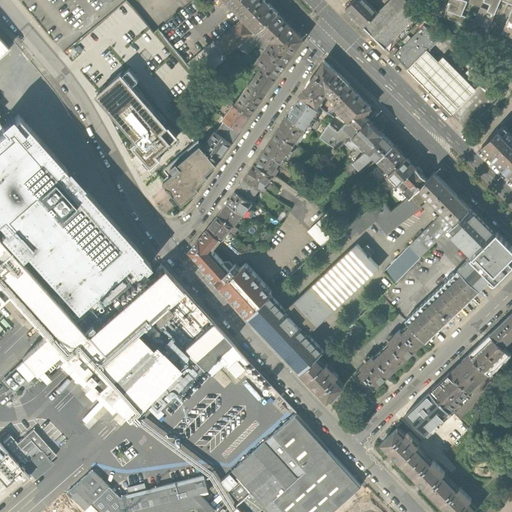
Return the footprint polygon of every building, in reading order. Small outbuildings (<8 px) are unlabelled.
[(237,8),(245,0),(225,0),(226,1),(227,0),(229,0),(231,2),(237,8)] [(259,30),(278,14),(264,0),(245,0),(237,8),(247,18),(245,20),(257,32),(259,30)] [(361,25),(364,28),(377,14),(363,0),(354,0),(345,9),(356,20),(361,25)] [(391,0),(384,7),(377,14),(364,28),(384,49),(418,15),(403,0),(391,0)] [(511,0),(450,0),(444,16),(486,34),(501,0),(511,5),(511,8),(499,39),(511,44),(511,0)] [(270,42),(303,39),(278,14),(259,30),(270,42)] [(427,15),(421,20),(426,25),(431,19),(427,15)] [(257,32),(245,20),(215,46),(213,43),(186,65),(199,81),(257,32)] [(72,52),(78,58),(103,36),(99,33),(102,30),(96,23),(64,51),(68,55),(72,52)] [(428,52),(432,48),(439,41),(424,26),(393,56),(408,72),(420,60),(428,52)] [(0,55),(9,48),(0,37),(0,134),(6,129),(1,124),(5,120),(0,114),(0,55)] [(277,76),(303,39),(270,42),(256,62),(263,66),(277,76)] [(184,63),(172,49),(166,55),(171,61),(166,66),(172,73),(184,63)] [(435,59),(428,52),(420,60),(408,72),(414,77),(451,115),(455,112),(464,103),(473,94),(476,91),(443,58),(441,60),(438,62),(435,59)] [(325,61),(300,97),(317,109),(327,94),(325,61)] [(340,122),(353,136),(369,120),(364,115),(368,111),(371,108),(355,91),(345,82),(325,61),(327,94),(331,98),(328,101),(345,118),(340,122)] [(470,69),(465,74),(484,92),(489,88),(492,84),(473,65),(470,69)] [(263,66),(250,85),(265,95),(277,76),(263,66)] [(177,137),(121,72),(96,95),(136,142),(132,145),(151,167),(160,159),(157,155),(177,137)] [(250,116),(265,95),(250,85),(234,105),(250,116)] [(305,128),(317,109),(300,97),(287,116),(305,128)] [(240,131),(250,116),(234,105),(225,121),(240,131)] [(26,254),(77,310),(99,291),(106,300),(131,278),(123,269),(128,265),(136,274),(149,263),(27,125),(24,128),(12,114),(5,120),(1,124),(6,129),(0,134),(0,222),(4,227),(0,231),(0,233),(22,258),(26,254)] [(287,116),(276,132),(294,145),(305,128),(287,116)] [(346,142),(361,156),(383,135),(377,128),(369,120),(353,136),(346,142)] [(232,143),(240,131),(225,121),(217,132),(232,143)] [(511,177),(511,134),(503,125),(481,146),(498,163),(511,177)] [(220,159),(232,143),(217,132),(204,148),(220,159)] [(283,161),(294,145),(276,132),(264,149),(283,161)] [(377,160),(393,145),(386,137),(383,135),(361,156),(353,163),(359,169),(373,156),(377,160)] [(217,163),(220,159),(204,148),(200,144),(197,141),(163,170),(169,177),(163,182),(183,204),(200,189),(198,186),(209,176),(206,173),(217,164),(217,163)] [(371,184),(390,172),(406,157),(404,155),(393,145),(377,160),(380,163),(365,175),(371,184)] [(264,149),(254,163),(273,176),(283,161),(264,149)] [(398,184),(415,167),(413,165),(406,157),(390,172),(394,176),(379,186),(383,193),(398,184)] [(254,163),(244,178),(262,190),(273,176),(254,163)] [(418,188),(427,179),(426,177),(415,167),(398,184),(409,196),(418,188)] [(442,211),(454,223),(470,207),(460,197),(449,186),(439,177),(434,172),(427,179),(418,188),(433,202),(442,211)] [(253,203),(262,190),(244,178),(235,191),(253,203)] [(244,214),(253,203),(235,191),(227,203),(244,214)] [(409,196),(390,213),(382,202),(344,226),(353,235),(358,231),(360,234),(377,221),(387,234),(421,208),(409,196)] [(244,214),(227,203),(218,216),(233,226),(244,214)] [(511,249),(495,233),(470,207),(454,223),(448,229),(473,255),(470,258),(459,268),(479,289),(490,278),(495,283),(511,266),(511,262),(509,259),(511,256),(511,249)] [(395,283),(448,229),(454,223),(442,211),(384,272),(395,283)] [(326,213),(308,232),(322,246),(340,227),(326,213)] [(218,216),(208,228),(222,239),(223,240),(233,226),(218,216)] [(219,243),(222,239),(208,228),(206,231),(189,252),(247,317),(271,294),(272,293),(245,264),(239,270),(235,265),(233,267),(229,262),(225,262),(223,264),(212,251),(219,243)] [(0,259),(12,250),(0,236),(0,259)] [(300,373),(321,354),(326,350),(311,334),(380,266),(357,242),(286,310),(271,294),(247,317),(300,373)] [(0,283),(8,293),(47,336),(70,314),(12,250),(0,259),(0,283)] [(60,353),(59,354),(63,359),(60,362),(78,383),(79,381),(135,330),(150,315),(180,286),(162,266),(87,334),(70,314),(47,336),(60,353)] [(459,268),(406,321),(409,324),(425,341),(479,289),(459,268)] [(0,300),(8,293),(0,283),(0,300)] [(503,347),(511,337),(511,316),(510,314),(489,334),(503,347)] [(155,343),(180,366),(137,410),(144,417),(150,411),(157,419),(163,413),(162,411),(203,369),(183,349),(150,315),(135,330),(152,346),(155,343)] [(247,361),(211,321),(182,348),(203,369),(217,355),(228,368),(235,361),(240,368),(247,361)] [(396,368),(425,341),(409,324),(402,331),(399,328),(387,340),(390,343),(381,352),(396,368)] [(135,330),(79,381),(91,394),(97,388),(101,392),(152,346),(135,330)] [(509,354),(503,347),(489,334),(469,353),(489,373),(509,354)] [(46,336),(21,358),(35,376),(37,374),(42,370),(59,354),(60,353),(46,336)] [(155,343),(152,346),(101,392),(118,408),(128,419),(133,415),(137,410),(180,366),(155,343)] [(369,394),(396,368),(381,352),(375,358),(372,354),(359,366),(363,370),(354,378),(369,394)] [(469,391),(489,373),(469,353),(450,372),(469,391)] [(348,382),(321,354),(300,373),(328,402),(348,382)] [(51,380),(42,370),(37,374),(47,383),(51,380)] [(17,371),(5,382),(14,391),(26,380),(17,371)] [(469,391),(450,372),(430,390),(450,410),(469,391)] [(97,388),(91,394),(112,414),(118,408),(101,392),(97,388)] [(441,419),(450,410),(430,390),(406,414),(425,434),(434,426),(436,428),(443,421),(441,419)] [(295,413),(231,472),(241,484),(265,511),(331,511),(362,485),(295,413)] [(382,444),(407,470),(423,456),(415,448),(418,446),(407,434),(404,437),(397,429),(382,444)] [(12,437),(5,443),(37,481),(55,465),(51,460),(57,456),(35,430),(19,444),(12,437)] [(0,500),(21,481),(23,483),(30,476),(0,442),(0,500)] [(407,470),(434,497),(448,483),(442,475),(444,473),(433,461),(430,464),(423,456),(407,470)] [(119,498),(91,471),(66,493),(85,511),(87,511),(90,509),(92,511),(91,511),(130,511),(127,496),(119,498)] [(128,496),(127,496),(130,511),(134,511),(199,495),(207,493),(203,477),(146,491),(128,496)] [(457,491),(448,483),(434,497),(447,511),(474,511),(476,511),(468,503),(471,500),(460,488),(457,491)] [(126,489),(128,496),(146,491),(144,484),(126,489)] [(248,511),(265,511),(241,484),(231,493),(248,511)] [(134,511),(184,511),(195,510),(197,511),(212,511),(214,511),(199,495),(134,511)] [(381,511),(366,495),(347,511),(381,511)]
